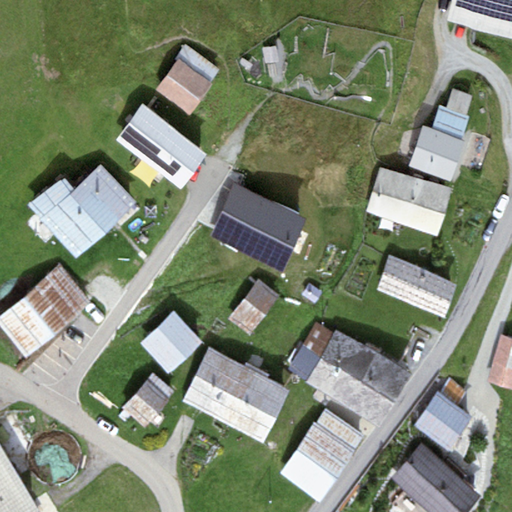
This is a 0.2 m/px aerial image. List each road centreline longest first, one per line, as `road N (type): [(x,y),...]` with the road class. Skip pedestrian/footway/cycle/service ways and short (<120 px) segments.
road 1 (unclassified): [(511,213),(426,377),(321,511)]
road 2 (track): [(511,143),(500,80),(459,57),(448,62),(430,104),(409,121)]
road 3 (residential): [(170,511),(142,462),(56,406)]
